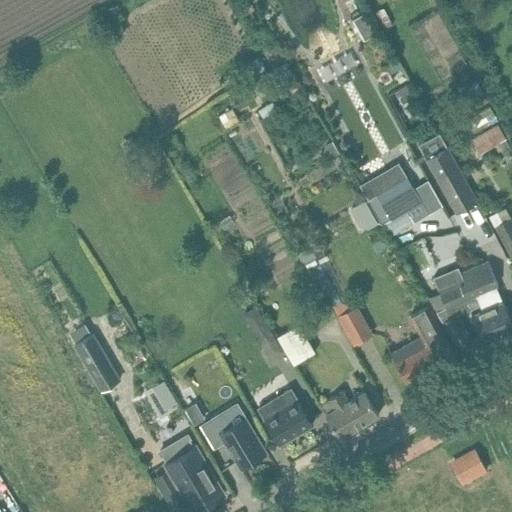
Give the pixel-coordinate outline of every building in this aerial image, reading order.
[(392,23),(385,6),(376,10),(383,27),(392,23)] [(361,11),(351,17),(363,37),(373,31),(361,11)] [(283,60),(261,74),(267,85),(290,72),(283,60)] [(471,141),(483,153),(504,134),(493,121),(471,141)] [(448,145),(426,157),(436,175),(456,212),(467,206),(477,200),(458,164),(448,145)] [(408,175),(368,198),(389,234),(429,211),(408,175)] [(355,232),(365,229),(357,205),(347,208),(355,232)] [(511,255),(511,216),(511,215),(505,205),(489,213),(511,256),(511,255)] [(439,291),(427,296),(435,310),(475,293),(496,285),(498,284),(490,265),(488,260),(461,272),(458,265),(433,276),(436,283),(439,291)] [(316,277),(330,306),(348,298),(334,268),(316,277)] [(481,308),(472,312),(476,323),(484,341),(511,329),(511,321),(497,288),(496,285),(475,293),(481,308)] [(334,306),(354,343),(373,333),(357,304),(353,306),(348,298),(334,306)] [(445,336),(439,326),(426,304),(409,313),(421,336),(391,352),(406,380),(455,354),(445,336)] [(457,312),(443,318),(456,343),(469,336),(457,312)] [(255,323),(254,329),(271,358),(283,351),(264,318),(255,323)] [(316,350),(299,321),(277,334),(294,364),(316,350)] [(74,344),(101,388),(118,378),(91,333),(74,344)] [(265,417),(280,443),(312,424),(297,398),(290,388),(259,407),(265,417)] [(319,404),(329,420),(339,437),(378,414),(364,390),(348,400),(342,390),(319,404)] [(223,410),(201,423),(215,447),(225,441),(240,467),(266,452),(245,416),(231,424),(223,410)] [(195,510),(223,494),(188,434),(159,450),(177,479),(174,481),(180,492),(185,489),(196,508),(194,509),(195,510)] [(475,450),(453,462),(464,483),(486,470),(475,450)] [(171,471),(155,473),(159,495),(174,493),(171,471)] [(16,511),(7,497),(0,501),(0,505),(3,511),(16,511)]
